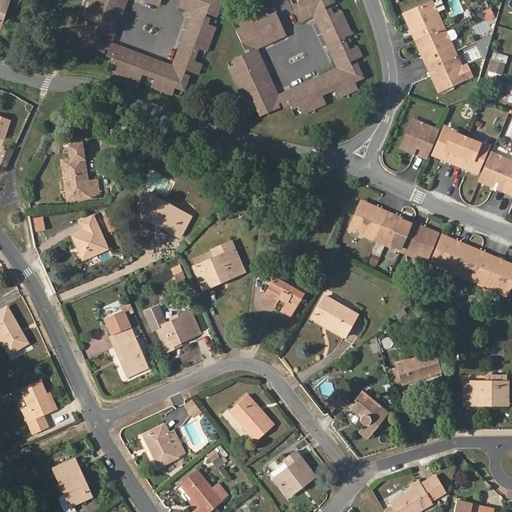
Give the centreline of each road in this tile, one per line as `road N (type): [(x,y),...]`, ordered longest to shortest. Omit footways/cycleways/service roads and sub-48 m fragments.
road 1 (residential): [(352,165),(0,68)]
road 2 (residential): [(98,421),(220,367),(260,366),(278,378),(356,480)]
road 3 (residential): [(98,421),(29,273),(0,238)]
road 4 (residential): [(368,0),(387,48),(390,89),(385,117),(352,165)]
road 5 (residential): [(511,230),(352,165)]
road 6 (residential): [(356,480),(369,467),(432,447),(470,445),(511,458)]
